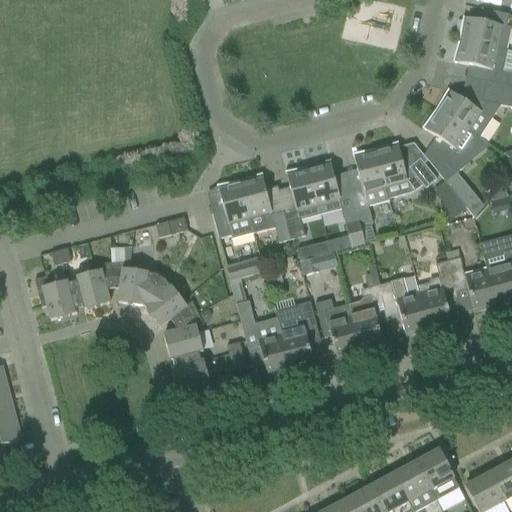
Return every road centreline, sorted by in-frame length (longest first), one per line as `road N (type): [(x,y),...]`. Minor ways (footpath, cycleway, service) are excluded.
road 1 (residential): [(311,0),(223,24),(203,53),(221,126),(257,144),(384,113),(418,76),(440,0)]
road 2 (residential): [(511,372),(159,461)]
road 3 (residential): [(65,489),(1,256)]
road 4 (residential): [(1,256),(200,201)]
